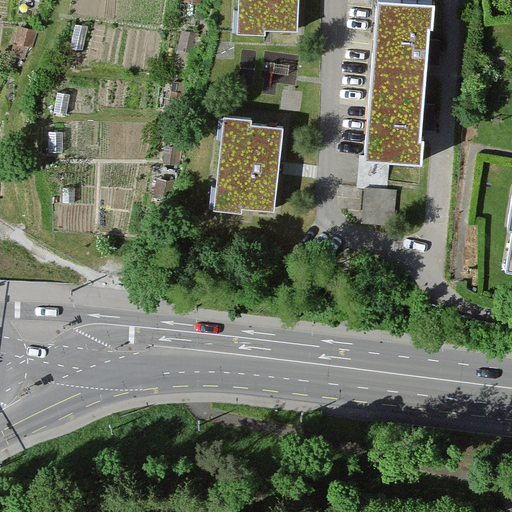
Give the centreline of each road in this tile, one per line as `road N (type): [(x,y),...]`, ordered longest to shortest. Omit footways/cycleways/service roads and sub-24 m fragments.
road 1 (residential): [(335,0),(334,215),(347,231),(435,278),(453,299),(511,316)]
road 2 (primary): [(511,387),(91,347)]
road 3 (unknown): [(57,0),(16,115),(21,151),(47,201)]
road 4 (secondary): [(91,347),(81,377),(0,413)]
